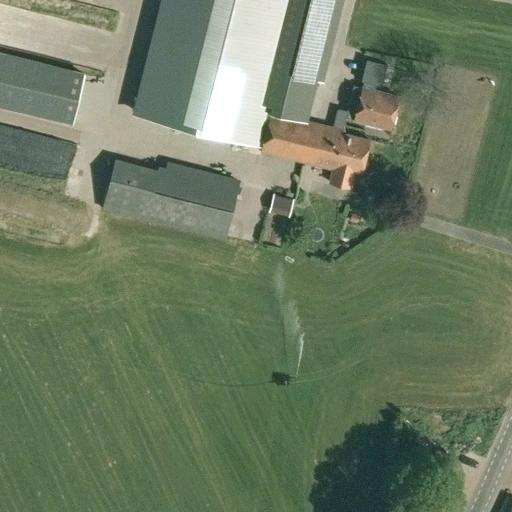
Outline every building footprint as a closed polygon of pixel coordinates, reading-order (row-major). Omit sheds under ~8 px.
[(299,0),(160,0),(131,112),(261,144),(270,110),(299,0)] [(299,0),(270,110),(304,119),(314,79),(321,80),(341,0),(299,0)] [(82,73),(0,53),(0,102),(71,120),(82,73)] [(346,116),(391,128),(399,95),(354,84),(348,111),(346,116)] [(337,108),(333,127),(304,119),(270,110),(260,150),(324,165),(332,167),(329,181),(350,186),(354,170),(361,171),(369,138),(343,132),(346,116),(348,111),(337,108)] [(0,146),(0,154),(54,168),(54,170),(73,175),(78,154),(48,147),(48,149),(23,143),(21,152),(0,146)] [(225,237),(237,188),(239,179),(168,161),(165,170),(115,157),(103,206),(225,237)] [(511,511),(511,498),(508,496),(500,511),(511,511)]
